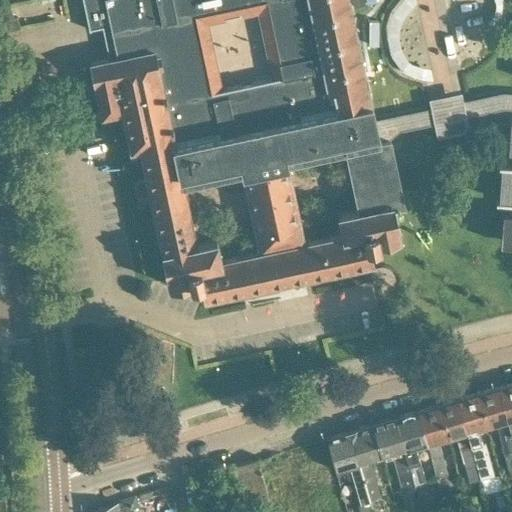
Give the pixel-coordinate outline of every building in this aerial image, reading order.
[(403,202),(389,138),(379,140),(374,118),(349,0),(82,0),(89,29),(90,29),(90,28),(110,24),(117,56),(90,62),(101,115),(122,111),(132,156),(142,154),(146,177),(137,180),(137,182),(134,182),(139,205),(142,204),(142,206),(152,203),(169,285),(190,280),(191,284),(190,286),(198,291),(199,289),(202,288),(205,299),(277,283),(278,286),(290,283),(300,281),(302,279),(373,263),(370,253),(374,252),(376,253),(381,245),(379,244),(379,240),(399,236),(393,205),(403,202)] [(10,7),(0,9),(0,10),(3,20),(13,17),(10,7)] [(6,31),(9,30),(20,27),(17,16),(3,20),(6,31)] [(511,91),(505,90),(374,118),(379,140),(389,138),(401,129),(438,121),(440,131),(464,126),(462,116),(511,107),(511,91)] [(498,163),(500,163),(497,197),(495,197),(495,199),(507,200),(511,199),(511,212),(502,211),(500,243),(511,243),(511,118),(509,118),(507,149),(510,150),(509,162),(498,161),(498,163)] [(511,382),(498,386),(511,440),(511,382)] [(483,405),(488,424),(495,422),(508,470),(511,469),(511,440),(498,386),(475,392),(479,407),(483,405)] [(475,392),(457,398),(479,479),(490,476),(477,427),(488,424),(483,405),(479,407),(475,392)] [(437,404),(446,436),(456,434),(470,482),(479,479),(457,398),(437,404)] [(437,404),(418,409),(427,442),(441,489),(450,487),(437,439),(446,436),(437,404)] [(418,409),(395,416),(415,484),(424,481),(415,445),(427,442),(418,409)] [(395,416),(372,423),(381,456),(392,452),(402,488),(415,484),(395,416)] [(372,423),(349,430),(368,498),(380,495),(369,459),(381,456),(372,423)] [(349,430),(326,437),(336,469),(346,466),(360,511),(363,511),(372,509),(368,498),(349,430)] [(311,444),(291,450),(303,490),(325,484),(312,441),(310,442),(311,444)] [(271,454),(269,454),(282,497),(303,490),(291,450),(271,456),(271,454)] [(268,491),(258,458),(234,465),(245,498),(268,491)] [(153,498),(150,490),(139,493),(141,501),(153,498)] [(89,510),(89,511),(132,511),(133,508),(138,506),(135,495),(117,500),(89,510)]
